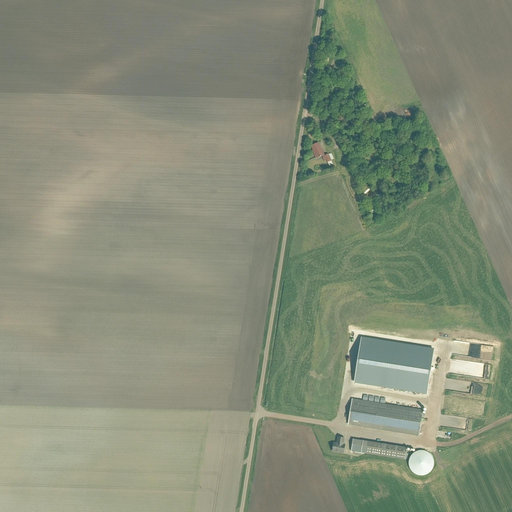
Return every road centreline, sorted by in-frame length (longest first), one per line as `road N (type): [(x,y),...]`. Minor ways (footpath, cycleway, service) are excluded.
road 1 (unclassified): [(241,511),(321,0)]
road 2 (unknown): [(257,409),(423,440),(437,379)]
